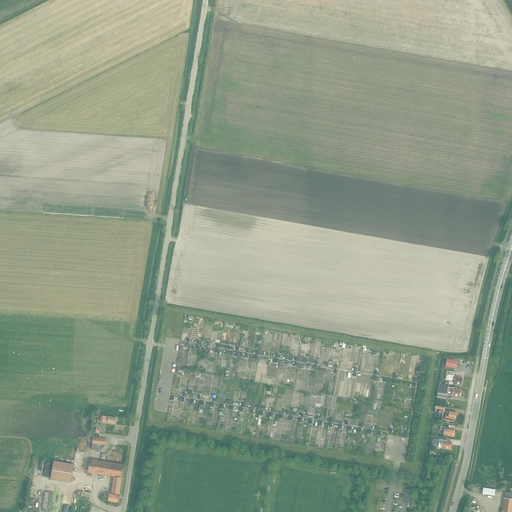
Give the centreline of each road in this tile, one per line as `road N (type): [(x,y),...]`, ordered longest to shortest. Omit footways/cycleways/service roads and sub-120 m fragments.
road 1 (unclassified): [(122,511),(206,0)]
road 2 (secondary): [(452,511),(511,245)]
